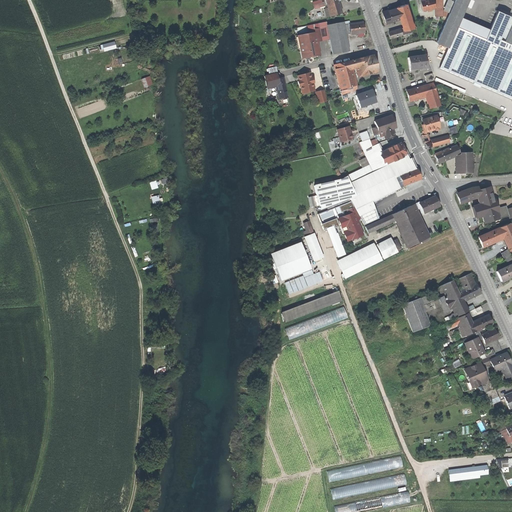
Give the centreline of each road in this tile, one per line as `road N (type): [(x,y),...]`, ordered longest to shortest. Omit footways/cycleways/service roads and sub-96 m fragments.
road 1 (track): [(128,511),(141,388),(138,278),(29,0)]
road 2 (track): [(25,511),(46,433),(49,358),(30,242),(0,169)]
road 3 (track): [(430,511),(310,217)]
road 4 (primary): [(511,340),(439,186)]
road 5 (primary): [(439,186),(406,126),(381,48)]
